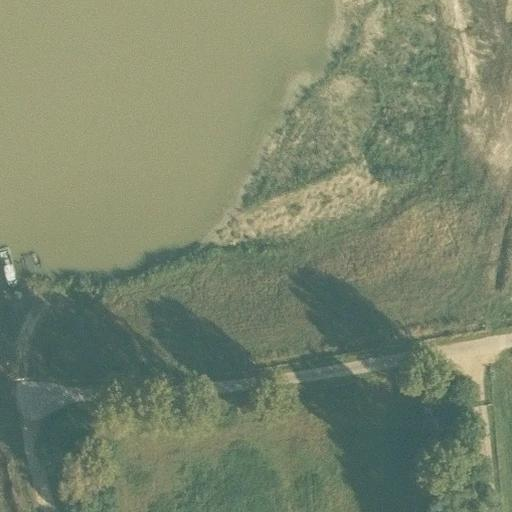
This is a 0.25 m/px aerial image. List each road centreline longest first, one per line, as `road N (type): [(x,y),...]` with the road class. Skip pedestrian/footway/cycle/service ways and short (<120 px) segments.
road 1 (unclassified): [(470,348),(165,394),(29,395)]
road 2 (track): [(487,511),(470,348)]
